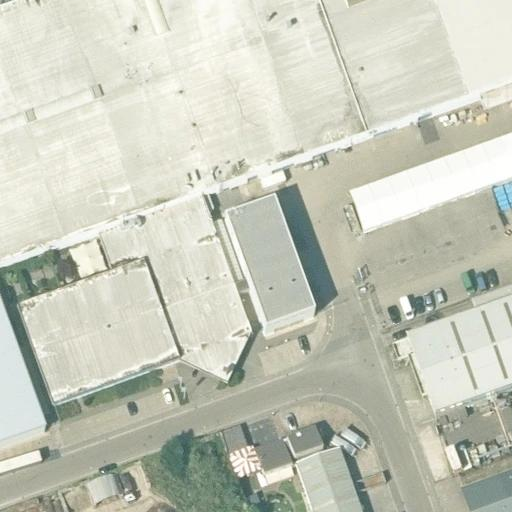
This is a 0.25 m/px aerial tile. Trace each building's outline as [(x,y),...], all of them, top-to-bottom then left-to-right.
[(511,0),(43,0),(0,15),(0,272),(99,237),(113,277),(18,311),(53,408),(175,364),(227,388),(250,339),(251,339),(252,338),(210,220),(214,212),(209,198),(467,105),(511,89),(511,0)] [(478,316),(408,341),(416,363),(418,368),(430,401),(437,420),(511,393),(511,288),(473,302),(478,316)] [(480,410),(484,421),(507,413),(503,402),(480,410)] [(442,426),(449,424),(446,417),(440,420),(442,426)] [(356,511),(339,450),(320,456),(313,431),(251,448),(261,486),(298,476),(307,511),(356,511)] [(452,475),(479,468),(474,447),(447,453),(452,475)] [(469,511),(511,511),(511,473),(462,492),(469,511)]
